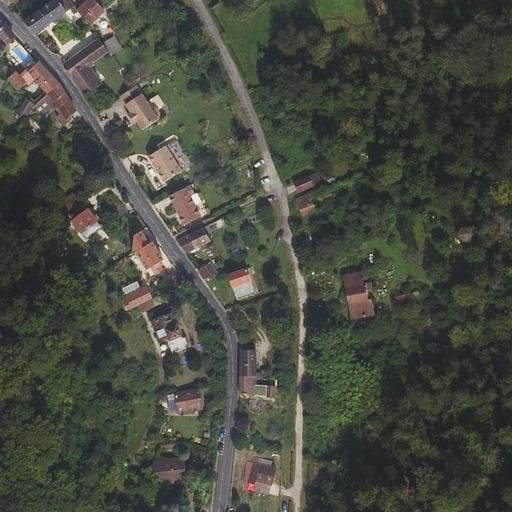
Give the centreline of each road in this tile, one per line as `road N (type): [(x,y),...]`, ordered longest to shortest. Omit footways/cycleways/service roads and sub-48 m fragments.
road 1 (tertiary): [(0,8),(70,86),(229,333),(233,376),(219,511)]
road 2 (track): [(192,0),(261,139),(294,261),(301,308),(294,511)]
road 3 (track): [(0,439),(32,370),(0,326)]
